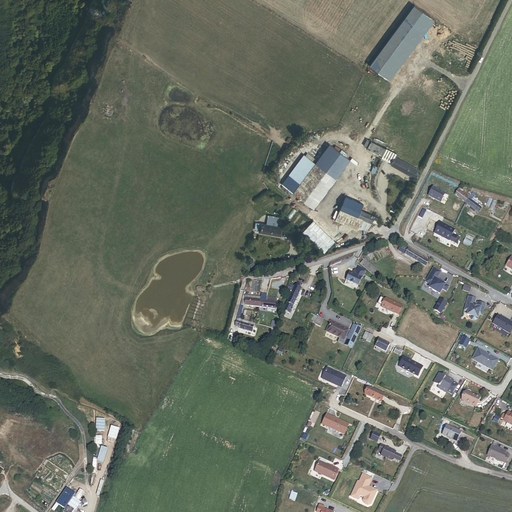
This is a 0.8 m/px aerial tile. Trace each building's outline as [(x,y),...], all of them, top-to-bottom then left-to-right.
[(434,21),(414,6),(369,66),(389,82),(434,21)] [(389,163),(393,153),(386,149),(385,150),(370,142),(366,150),(381,158),(381,159),(389,163)] [(332,147),(318,166),(335,179),(349,160),(332,147)] [(416,172),(418,170),(395,158),(396,155),(393,153),(389,163),(391,164),(390,165),(395,168),(416,179),(418,174),(416,172)] [(281,184),(293,193),(314,164),(303,155),(281,184)] [(318,166),(314,164),(293,193),(314,208),(335,179),(318,166)] [(449,191),(454,195),(459,189),(453,185),(449,191)] [(444,194),(431,188),(427,197),(440,203),(444,194)] [(454,195),(478,213),(482,208),(469,198),(470,197),(459,189),(454,195)] [(364,204),(346,196),(340,209),(358,217),(361,210),(364,204)] [(358,217),(340,209),(335,220),(357,230),(358,228),(365,230),(368,228),(370,223),(358,217)] [(372,224),(373,221),(375,217),(361,210),(358,217),(370,223),(372,224)] [(259,230),(259,232),(280,236),(282,227),(277,226),(278,217),(268,215),(266,224),(260,223),(260,224),(255,223),(254,229),(259,230)] [(334,241),(313,221),(303,232),(324,252),(334,241)] [(460,238),(453,235),(455,230),(440,223),(438,227),(433,224),(429,231),(449,241),(449,240),(457,244),(460,238)] [(398,251),(405,255),(408,249),(402,245),(398,251)] [(427,264),(429,262),(408,249),(405,255),(425,268),(427,264)] [(295,257),(281,260),(282,266),(297,263),(295,257)] [(373,276),(378,271),(365,260),(360,264),(373,276)] [(235,272),(224,265),(219,272),(230,279),(235,272)] [(346,281),(358,287),(364,275),(352,269),(346,281)] [(440,295),(443,290),(447,292),(450,287),(439,281),(439,282),(437,281),(437,280),(441,273),(435,269),(426,283),(431,286),(430,288),(440,295)] [(377,280),(382,275),(378,271),(373,276),(377,280)] [(300,290),(289,285),(287,291),(291,293),(283,311),(290,314),(300,290)] [(245,306),(260,308),(274,310),(276,299),(266,297),(267,295),(261,294),(261,298),(244,295),(243,299),(246,300),(245,306)] [(485,305),(477,302),(477,304),(474,304),(476,299),(468,297),(464,311),(468,312),(467,315),(470,316),(470,318),(471,321),(474,322),(477,320),(478,315),(482,316),(485,305)] [(402,307),(386,298),(382,307),(394,313),(398,315),(402,307)] [(433,310),(440,315),(447,303),(440,299),(433,310)] [(307,321),(314,325),(318,318),(311,314),(307,321)] [(501,317),(498,315),(493,324),(509,334),(511,329),(511,322),(501,316),(501,317)] [(238,329),(252,333),(255,324),(239,319),(237,318),(234,326),(239,328),(238,329)] [(348,330),(331,322),(326,332),(344,340),(348,330)] [(374,336),(366,332),(363,339),(370,343),(374,336)] [(389,345),(379,339),(375,347),(386,352),(389,345)] [(498,360),(478,349),(472,359),(492,371),(498,360)] [(423,369),(404,359),(399,367),(419,378),(423,369)] [(346,376),(327,368),(322,379),(341,388),(346,376)] [(453,381),(446,376),(445,377),(439,374),(433,383),(439,387),(438,389),(446,393),(453,381)] [(367,395),(383,402),(386,394),(370,387),(367,395)] [(477,407),(481,398),(467,391),(463,400),(477,407)] [(501,410),(494,406),(491,412),(498,415),(501,410)] [(511,414),(508,412),(506,416),(503,414),(500,419),(504,420),(504,421),(511,425),(511,414)] [(326,416),(322,425),(344,435),(349,425),(337,419),(337,421),(326,416)] [(458,442),(463,432),(450,426),(445,435),(454,439),(453,440),(458,442)] [(134,431),(128,429),(121,451),(127,453),(134,431)] [(374,433),(371,440),(377,443),(381,436),(374,433)] [(383,445),(378,444),(376,449),(380,451),(379,454),(390,458),(391,456),(396,457),(397,453),(392,451),(393,450),(382,446),(383,445)] [(507,463),(511,456),(507,454),(508,452),(493,446),(489,455),(507,463)] [(327,462),(320,459),(314,472),(334,481),(338,470),(326,464),(327,462)] [(372,479),(363,475),(359,483),(358,482),(352,497),(358,500),(360,495),(365,498),(364,501),(365,504),(369,505),(371,504),(377,490),(371,488),(371,489),(368,488),(369,487),(372,479)] [(85,493),(80,490),(74,498),(68,507),(74,511),(75,511),(81,503),(79,501),(85,493)]
